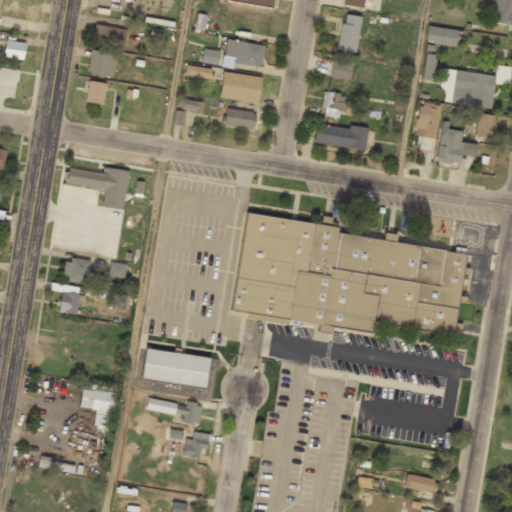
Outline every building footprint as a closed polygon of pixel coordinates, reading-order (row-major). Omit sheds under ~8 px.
[(271,0),(225,0),(226,1),(271,8),(271,0)] [(363,0),(342,0),(342,5),(362,8),(363,0)] [(507,25),(511,0),(496,0),(492,22),(507,25)] [(339,23),(337,50),(356,52),(359,16),(345,15),(344,23),(339,23)] [(125,30),(94,24),(90,43),(122,49),(125,30)] [(425,43),(455,45),(456,29),(426,27),(425,43)] [(262,45),(224,39),(221,67),(232,69),(232,63),(259,67),(262,45)] [(2,57),(21,60),(23,42),(4,40),(2,57)] [(216,65),(219,51),(202,48),(200,62),(216,65)] [(115,54),(90,49),(86,73),(111,77),(115,54)] [(422,80),(432,81),(434,55),(424,54),(422,80)] [(351,62),(331,60),(329,78),(349,80),(351,62)] [(184,76),(209,78),(210,68),(185,65),(184,76)] [(493,76),(443,69),(438,102),(489,108),(493,76)] [(218,98),(258,102),(260,77),(221,72),(218,98)] [(84,102),(102,104),(105,83),(87,81),(84,102)] [(338,111),(344,112),(345,94),(321,93),(320,108),(323,108),(323,116),(337,117),(338,111)] [(178,109),(200,112),(202,102),(180,98),(178,109)] [(439,104),(418,102),(414,136),(435,138),(439,104)] [(255,113),(224,108),(222,125),(253,130),(255,113)] [(184,112),(174,110),(172,124),(182,125),(184,112)] [(474,136),(490,138),(492,115),(477,114),(474,136)] [(459,142),(461,131),(446,129),(447,122),(440,121),(435,161),(458,164),(460,155),(474,157),(476,144),(459,142)] [(312,143),(363,149),(366,129),(315,123),(312,143)] [(67,168),(67,172),(64,171),(63,178),(65,178),(65,182),(87,186),(87,188),(102,191),(100,206),(120,209),(126,171),(101,167),(100,173),(67,168)] [(135,180),(133,193),(141,194),(143,182),(135,180)] [(465,257),(391,245),(392,238),(246,213),(230,310),(326,326),(327,326),(370,333),(371,324),(451,338),(465,257)] [(90,262),(64,258),(61,279),(87,283),(90,262)] [(122,278),(125,265),(109,261),(106,275),(122,278)] [(60,292),(56,312),(74,315),(78,287),(50,283),(49,290),(60,292)] [(205,388),(209,358),(145,350),(141,380),(205,388)] [(77,407),(95,409),(92,431),(110,433),(115,393),(79,389),(77,407)] [(146,397),(144,408),(172,414),(173,412),(182,414),(180,422),(191,424),(191,422),(196,423),(200,407),(195,406),(195,403),(185,401),(184,406),(175,404),(175,403),(146,397)] [(168,429),(166,438),(179,440),(181,431),(168,429)] [(183,438),(181,456),(197,458),(198,448),(205,449),(207,434),(192,431),(190,439),(183,438)] [(404,489),(434,492),(436,479),(405,475),(404,489)] [(356,487),(369,488),(370,478),(356,477),(356,487)] [(115,487),(114,492),(133,495),(134,490),(115,487)] [(171,501),(168,511),(183,511),(185,504),(171,501)]
